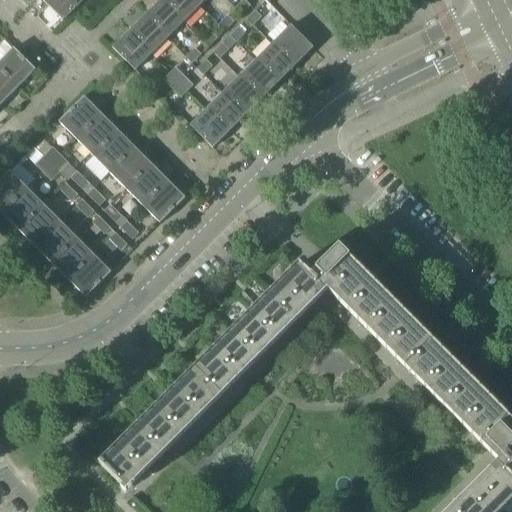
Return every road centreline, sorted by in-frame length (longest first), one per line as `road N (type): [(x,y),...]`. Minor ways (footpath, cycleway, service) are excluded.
road 1 (residential): [(299,130),(92,331),(0,348)]
road 2 (residential): [(511,343),(299,130)]
road 3 (residential): [(493,22),(370,81)]
